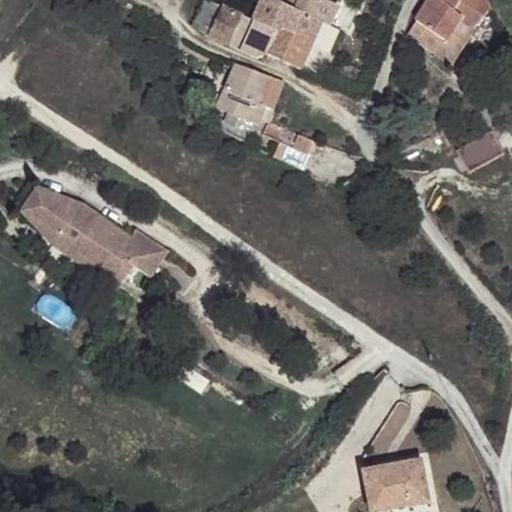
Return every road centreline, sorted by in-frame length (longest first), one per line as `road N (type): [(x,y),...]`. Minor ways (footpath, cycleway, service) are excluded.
road 1 (residential): [(507,497),(440,379),(0,86)]
road 2 (unclassified): [(406,0),(372,74),(362,121),(371,161),(511,318)]
